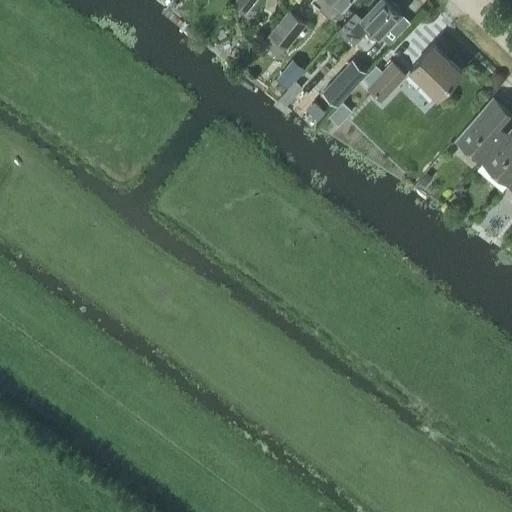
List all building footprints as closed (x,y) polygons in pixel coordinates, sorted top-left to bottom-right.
[(235,0),(234,2),(246,11),(255,0),(235,0)] [(312,0),(319,6),(321,4),(333,14),(345,0),(312,0)] [(379,35),(402,12),(400,10),(400,7),(395,2),(392,2),(389,0),(378,0),(362,17),(355,10),(338,29),(353,44),(370,26),(379,35)] [(307,22),(289,8),(262,41),(278,55),(286,46),(287,47),(307,22)] [(435,43),(410,68),(438,94),(462,69),(435,43)] [(325,92),(337,103),(365,71),(353,60),(325,92)] [(368,86),(382,98),(405,73),(392,60),(368,86)] [(492,95),(456,137),(482,160),(507,132),(507,131),(497,123),(509,110),(492,95)] [(507,132),(482,160),(509,183),(511,179),(511,125),(507,131),(507,132)]
